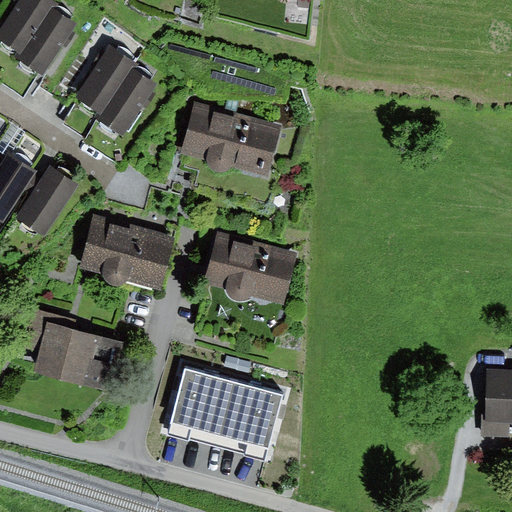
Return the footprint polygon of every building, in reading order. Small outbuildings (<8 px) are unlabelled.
[(55,2),(51,0),(18,0),(0,28),(0,41),(21,55),(51,8),(55,2)] [(77,25),(51,8),(21,55),(18,60),(43,77),(77,25)] [(76,100),(101,116),(133,69),(136,65),(111,48),(76,100)] [(101,116),(98,120),(123,137),(158,85),(133,69),(101,116)] [(281,127),(195,102),(180,155),(205,161),(206,165),(209,168),(213,171),(217,173),(222,174),(226,173),(230,170),(232,168),(269,176),(281,127)] [(20,132),(11,126),(0,143),(0,153),(4,156),(20,132)] [(35,173),(8,155),(0,166),(0,222),(2,224),(35,173)] [(78,187),(50,168),(16,220),(43,238),(78,187)] [(175,237),(94,216),(80,268),(102,274),(103,279),(109,285),(118,287),(122,286),(126,284),(129,282),(161,290),(175,237)] [(297,254),(218,233),(205,283),(225,289),(229,297),(233,300),(245,301),(253,296),(284,304),(297,254)] [(76,321),(22,308),(12,347),(40,353),(34,375),(112,393),(124,343),(74,331),(76,321)] [(238,360),(226,357),(224,366),(236,369),(238,360)] [(253,364),(241,361),(239,370),(250,373),(253,364)] [(238,383),(186,369),(166,436),(188,443),(191,440),(221,448),(238,383)] [(511,371),(488,371),(487,417),(482,417),(482,439),(511,439),(511,426),(511,371)] [(238,383),(221,448),(243,454),(243,458),(267,464),(285,396),(238,383)]
